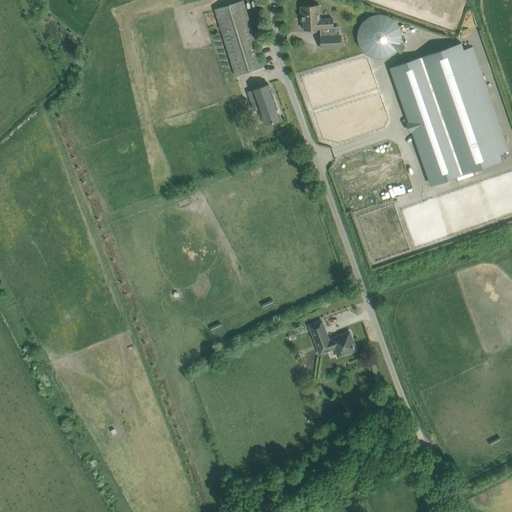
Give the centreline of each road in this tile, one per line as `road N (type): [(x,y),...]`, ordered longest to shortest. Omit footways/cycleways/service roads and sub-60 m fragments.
road 1 (residential): [(272,0),(284,72),(410,416)]
road 2 (track): [(459,511),(423,442),(283,511)]
